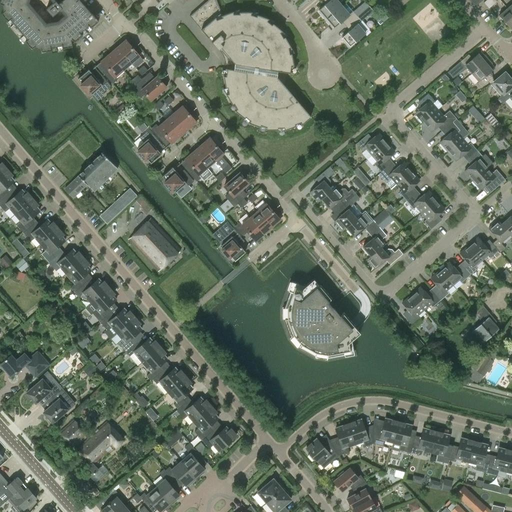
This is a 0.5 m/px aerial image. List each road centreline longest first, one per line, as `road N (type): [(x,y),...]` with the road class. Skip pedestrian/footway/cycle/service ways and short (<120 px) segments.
road 1 (residential): [(0,129),(268,440)]
road 2 (residential): [(297,223),(125,25)]
road 3 (residential): [(476,215),(387,292),(374,291),(294,188)]
road 4 (residential): [(476,215),(391,111),(483,28)]
road 5 (residential): [(511,433),(370,400),(323,414),(278,452)]
road 6 (residential): [(180,14),(214,61),(198,66),(170,24)]
